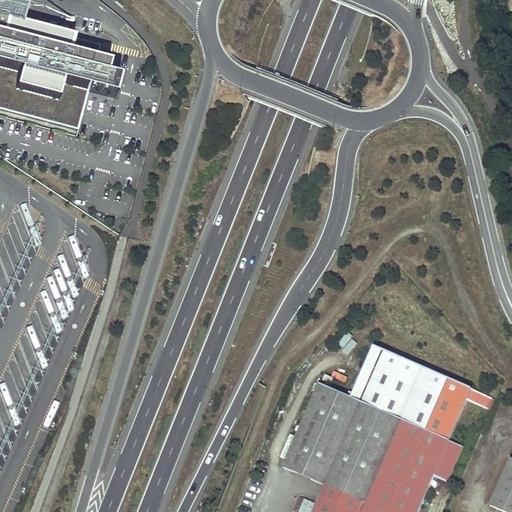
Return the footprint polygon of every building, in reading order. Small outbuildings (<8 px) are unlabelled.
[(0,0),(0,107),(78,128),(88,91),(112,98),(117,80),(104,76),(107,65),(95,62),(101,43),(20,23),(24,7),(0,0)] [(339,342),(336,347),(349,354),(352,348),(339,342)] [(373,348),(351,399),(450,442),(473,391),(373,348)] [(319,385),(283,469),(324,487),(312,511),(419,511),(434,478),(448,484),(464,448),(450,442),(351,399),(319,385)] [(505,511),(511,511),(511,459),(490,506),(505,511)] [(442,511),(449,492),(443,490),(435,511),(442,511)]
